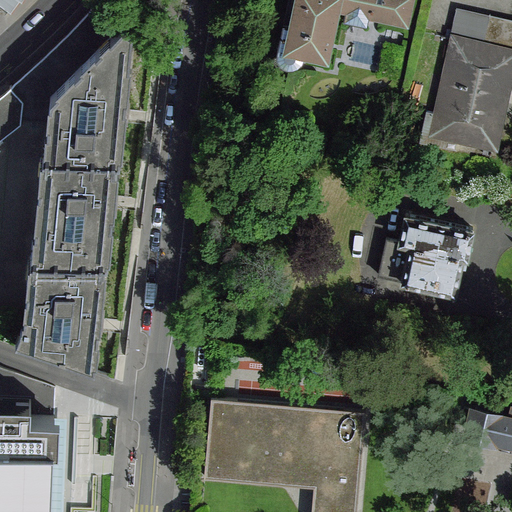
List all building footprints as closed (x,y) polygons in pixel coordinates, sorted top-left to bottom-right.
[(0,0),(13,9),(19,0),(0,0)] [(351,0),(290,0),(281,48),(280,56),(283,63),(291,67),(298,65),(304,61),(306,53),(329,58),(339,10),(348,12),(351,0)] [(371,17),(373,0),(351,0),(348,12),(371,17)] [(414,0),(373,0),(371,17),(409,26),(414,0)] [(52,97),(124,25),(98,4),(13,87),(26,103),(23,125),(0,143),(0,312),(26,316),(32,258),(34,258),(44,156),(47,157),(52,97)] [(464,9),(457,40),(485,46),(492,15),(464,9)] [(485,46),(511,51),(511,19),(492,15),(485,46)] [(47,157),(119,163),(122,164),(134,33),(124,25),(52,97),(47,157)] [(511,51),(485,46),(457,40),(441,114),(438,131),(460,137),(495,144),(511,70),(511,51)] [(26,103),(13,87),(0,97),(0,143),(23,125),(26,103)] [(438,131),(441,114),(429,112),(423,142),(457,149),(460,137),(438,131)] [(44,156),(34,258),(107,265),(119,163),(47,157),(44,156)] [(475,228),(407,212),(400,240),(413,243),(404,279),(456,290),(464,255),(469,256),(475,228)] [(18,341),(96,371),(107,265),(34,258),(32,258),(26,316),(25,325),(18,341)] [(0,400),(32,401),(31,421),(55,422),(57,386),(0,366),(0,400)] [(364,511),(371,403),(221,393),(216,471),(321,478),(318,511),(364,511)] [(59,511),(62,422),(55,422),(31,421),(32,401),(0,400),(0,511),(59,511)] [(511,441),(511,415),(477,408),(471,432),(511,441)]
